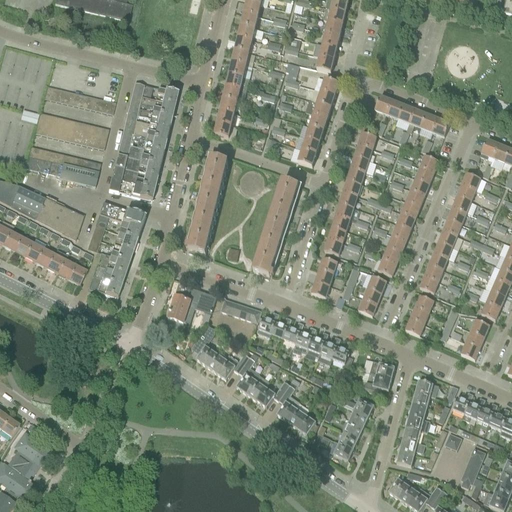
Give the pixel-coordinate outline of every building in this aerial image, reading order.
[(55,0),(54,7),(69,10),(69,9),(126,23),(126,24),(127,24),(131,8),(125,7),(126,3),(127,0),(55,0)] [(247,0),(247,3),(261,7),(267,8),(269,0),(247,0)] [(328,0),(325,11),(331,12),(346,16),(349,3),(335,0),(328,0)] [(511,16),(511,0),(506,0),(503,15),(511,16)] [(247,3),(244,15),(258,19),(261,7),(247,3)] [(300,16),(302,9),(296,7),(295,7),(294,14),(300,16)] [(326,11),(323,24),(327,24),(328,25),(343,28),(346,16),(331,12),(326,11)] [(244,15),(241,27),(256,31),(258,19),(244,15)] [(320,35),(326,36),(340,40),(343,28),(328,25),(327,24),(327,26),(326,28),(322,31),(320,35)] [(241,27),(238,40),(253,43),(256,31),(241,27)] [(326,36),(323,49),(337,52),(340,40),(326,36)] [(238,40),(235,52),(249,56),(253,43),(238,40)] [(288,40),(286,49),(299,52),(301,43),(288,40)] [(316,47),(313,59),(320,61),(334,64),(337,52),(323,49),(316,47)] [(235,52),(232,64),(247,68),(246,69),(252,71),(255,59),(249,57),(249,56),(235,52)] [(334,64),(320,61),(317,73),(331,76),(334,64)] [(232,64),(229,77),(244,80),(246,69),(247,68),(232,64)] [(288,66),(287,72),(298,75),(299,69),(288,66)] [(287,72),(286,75),(288,76),(287,80),(296,82),(298,75),(287,72)] [(229,77),(226,89),(246,94),(249,82),(244,80),(229,77)] [(314,92),(321,94),(325,82),(317,80),(314,92)] [(325,82),(321,94),(335,99),(339,87),(325,82)] [(134,86),(131,98),(141,100),(149,102),(152,90),(143,88),(134,86)] [(226,89),(223,101),(238,105),(243,106),(246,94),(226,89)] [(48,90),(47,90),(47,91),(44,101),(50,103),(52,91),(48,90)] [(58,92),(52,91),(50,103),(55,104),(58,92)] [(55,104),(61,105),(64,94),(58,92),(55,104)] [(154,103),(174,108),(177,97),(157,92),(154,103)] [(321,94),(314,92),(310,104),(317,106),(321,94)] [(61,105),(67,107),(69,95),(64,94),(61,105)] [(321,94),(317,106),(331,110),(335,99),(321,94)] [(75,96),(69,95),(67,107),(72,108),(75,96)] [(75,96),(72,108),(78,109),(81,98),(75,96)] [(81,98),(78,109),(84,111),(87,99),(81,98)] [(131,98),(128,110),(138,113),(141,100),(131,98)] [(87,99),(84,111),(89,112),(92,100),(91,100),(87,99)] [(375,113),(386,117),(392,103),(380,99),(375,113)] [(92,100),(89,112),(95,113),(98,102),(92,100)] [(141,100),(138,113),(145,114),(151,116),(171,121),(174,108),(154,103),(141,100)] [(223,101),(220,113),(235,117),(238,105),(223,101)] [(98,102),(95,113),(101,115),(104,103),(103,103),(102,103),(98,102)] [(104,103),(101,115),(107,116),(109,105),(104,103)] [(305,116),(313,118),(327,123),(331,110),(317,106),(310,104),(309,103),(305,116)] [(386,117),(398,122),(404,108),(392,103),(386,117)] [(109,105),(107,116),(112,118),(115,106),(113,105),(109,105)] [(398,122),(409,126),(415,112),(404,108),(398,122)] [(128,110),(125,122),(135,125),(136,120),(138,113),(128,110)] [(23,112),(20,122),(35,126),(38,116),(23,112)] [(409,126),(421,131),(426,117),(415,112),(409,126)] [(138,113),(136,120),(147,123),(149,125),(148,128),(168,133),(171,121),(151,116),(138,113)] [(220,113),(217,126),(232,129),(235,117),(220,113)] [(42,127),(48,129),(50,119),(45,117),(42,127)] [(421,131),(432,135),(437,121),(426,117),(421,131)] [(313,118),(310,130),(324,135),(327,123),(313,118)] [(48,129),(54,130),(56,120),(50,119),(48,129)] [(276,119),(273,129),(279,131),(282,121),(276,119)] [(54,130),(60,132),(62,121),(56,120),(54,130)] [(60,132),(65,133),(68,123),(62,121),(60,132)] [(437,121),(432,135),(444,140),(450,126),(437,121)] [(125,122),(123,134),(132,136),(135,125),(125,122)] [(65,133),(71,134),(74,124),(68,123),(65,133)] [(71,134),(77,136),(80,126),(74,124),(71,134)] [(135,125),(132,136),(145,140),(166,144),(168,133),(148,128),(135,125)] [(34,136),(40,138),(42,127),(37,126),(34,136)] [(77,136),(83,137),(85,127),(80,126),(77,136)] [(232,129),(217,126),(214,139),(228,142),(232,129)] [(40,138),(46,139),(48,129),(42,127),(40,138)] [(83,137),(89,139),(91,128),(85,127),(83,137)] [(89,139),(95,140),(97,130),(91,128),(89,139)] [(299,140),(306,142),(310,130),(303,128),(299,140)] [(46,139),(51,140),(54,130),(48,129),(46,139)] [(51,140),(57,142),(60,132),(54,130),(51,140)] [(95,140),(100,141),(103,131),(97,130),(95,140)] [(310,130),(306,142),(320,146),(324,135),(310,130)] [(103,131),(100,141),(106,143),(109,133),(103,131)] [(57,142),(63,143),(65,133),(60,132),(57,142)] [(63,143),(69,145),(71,134),(65,133),(63,143)] [(69,145),(75,146),(77,136),(71,134),(69,145)] [(123,134),(120,146),(129,148),(130,142),(138,144),(137,150),(143,151),(163,156),(166,144),(145,140),(132,136),(123,134)] [(75,146),(80,147),(83,137),(77,136),(75,146)] [(362,136),(358,148),(373,152),(376,140),(362,136)] [(80,147),(86,149),(89,139),(83,137),(80,147)] [(86,149),(92,150),(95,140),(89,139),(86,149)] [(92,150),(98,152),(100,141),(95,140),(92,150)] [(306,142),(299,140),(295,151),(302,153),(306,142)] [(100,141),(98,152),(104,153),(106,143),(100,141)] [(271,141),(268,148),(274,151),(277,144),(271,141)] [(306,142),(302,153),(316,158),(320,146),(306,142)] [(489,160),(493,161),(498,147),(487,143),(480,160),(487,163),(489,160)] [(254,151),(260,153),(262,147),(256,145),(254,151)] [(385,150),(397,154),(399,149),(387,145),(385,150)] [(120,146),(117,158),(126,160),(129,148),(120,146)] [(496,163),(504,166),(510,152),(498,147),(493,161),(496,163)] [(129,148),(126,160),(140,163),(160,168),(163,156),(143,151),(137,150),(129,148)] [(266,155),(272,157),(274,151),(268,148),(266,155)] [(358,148),(354,159),(369,164),(373,152),(358,148)] [(34,159),(36,151),(30,150),(28,158),(34,159)] [(290,163),(298,166),(302,153),(295,151),(294,151),(290,163)] [(316,158),(302,153),(298,166),(312,171),(316,158)] [(186,253),(190,253),(189,256),(198,258),(199,255),(206,256),(228,165),(222,163),(224,159),(211,155),(210,160),(211,161),(190,248),(188,247),(186,253)] [(40,161),(34,159),(28,158),(24,171),(59,179),(59,182),(95,190),(100,167),(88,164),(86,172),(81,171),(75,169),(69,168),(63,166),(57,165),(51,164),(46,162),(40,161)] [(117,158),(114,169),(123,172),(126,160),(117,158)] [(354,159),(351,171),(365,176),(369,164),(354,159)] [(425,159),(419,171),(434,177),(439,164),(425,159)] [(126,160),(123,172),(137,175),(157,180),(160,168),(140,163),(126,160)] [(114,169),(111,181),(154,192),(157,180),(137,175),(123,172),(114,169)] [(351,171),(347,183),(361,188),(365,176),(351,171)] [(419,171),(415,183),(429,189),(434,177),(419,171)] [(466,176),(461,189),(475,195),(481,182),(476,180),(472,179),(466,176)] [(154,192),(111,181),(108,194),(151,204),(154,192)] [(269,280),(272,281),(274,275),(271,274),(299,189),(301,190),(302,185),(289,181),(287,186),(282,184),(253,274),(260,277),(259,279),(268,282),(269,280)] [(347,183),(343,195),(357,200),(361,188),(347,183)] [(391,183),(390,186),(402,191),(404,187),(391,183)] [(415,183),(410,194),(424,200),(429,189),(415,183)] [(0,205),(34,223),(44,202),(18,189),(0,184),(0,205)] [(461,189),(456,200),(471,206),(475,195),(461,189)] [(410,194),(406,206),(420,211),(424,200),(410,194)] [(343,195),(339,207),(354,211),(357,200),(343,195)] [(487,195),(485,199),(497,203),(498,200),(487,195)] [(456,200),(452,212),(466,218),(472,220),(476,209),(471,206),(456,200)] [(44,202),(34,223),(75,244),(83,220),(44,202)] [(98,217),(108,220),(121,225),(141,232),(145,220),(125,213),(102,206),(98,217)] [(406,206),(401,217),(415,222),(420,211),(406,206)] [(339,207),(336,218),(350,223),(354,211),(339,207)] [(452,212),(447,223),(462,229),(466,218),(452,212)] [(5,217),(12,221),(15,217),(8,213),(5,217)] [(104,232),(108,220),(98,217),(95,228),(104,232)] [(401,217),(396,228),(411,234),(415,222),(401,217)] [(16,223),(23,227),(26,222),(19,218),(16,223)] [(336,218),(332,230),(346,235),(350,223),(336,218)] [(478,218),(476,222),(488,226),(489,223),(478,218)] [(447,223),(443,234),(457,240),(462,229),(447,223)] [(27,229),(34,232),(37,228),(29,224),(27,229)] [(121,225),(117,236),(137,243),(141,232),(121,225)] [(495,226),(494,229),(505,234),(507,231),(495,226)] [(100,244),(104,232),(95,228),(90,240),(100,244)] [(396,228),(392,239),(406,245),(411,234),(396,228)] [(0,247),(3,249),(10,235),(0,230),(0,247)] [(38,234),(45,238),(47,234),(40,230),(38,234)] [(332,230),(328,242),(342,246),(346,235),(332,230)] [(443,234),(438,245),(452,251),(457,240),(443,234)] [(3,249),(13,254),(21,241),(10,235),(3,249)] [(49,240),(56,244),(58,239),(51,235),(49,240)] [(117,236),(113,248),(133,255),(137,243),(117,236)] [(385,240),(381,249),(387,251),(387,250),(401,256),(406,245),(392,239),(386,237),(385,240)] [(96,255),(100,244),(90,240),(87,252),(96,255)] [(13,254),(24,260),(31,247),(21,241),(13,254)] [(60,245),(67,249),(69,245),(62,241),(60,245)] [(342,246),(328,242),(324,254),(339,259),(342,246)] [(438,245),(433,257),(448,263),(452,251),(438,245)] [(24,260),(35,266),(42,252),(31,247),(24,260)] [(70,253),(77,257),(80,252),(72,248),(70,253)] [(113,248),(109,260),(129,266),(133,255),(113,248)] [(387,251),(383,262),(397,268),(401,256),(387,250),(387,251)] [(226,261),(235,262),(236,253),(228,251),(226,261)] [(35,266),(46,271),(53,258),(42,252),(35,266)] [(53,258),(46,271),(57,277),(63,266),(64,263),(67,259),(56,253),(53,258)] [(82,259),(90,263),(92,258),(84,254),(82,259)] [(100,256),(96,268),(125,278),(129,266),(109,260),(100,256)] [(433,257),(429,268),(443,274),(448,263),(433,257)] [(500,259),(495,270),(501,272),(506,275),(511,277),(511,263),(505,261),(500,259)] [(323,261),(319,273),(334,278),(338,266),(323,261)] [(397,268),(383,262),(378,274),(392,279),(397,268)] [(57,277),(68,283),(75,269),(64,263),(57,277)] [(96,268),(92,280),(121,290),(125,278),(96,268)] [(429,268),(424,279),(439,285),(443,274),(429,268)] [(75,269),(68,283),(79,289),(86,275),(75,269)] [(494,270),(490,281),(496,283),(510,289),(511,283),(511,277),(506,275),(501,272),(495,270),(494,270)] [(319,273),(315,285),(330,290),(334,278),(319,273)] [(472,276),(468,285),(474,288),(478,279),(472,276)] [(372,279),(367,291),(381,297),(386,285),(372,279)] [(439,285),(424,279),(419,291),(433,297),(439,285)] [(121,290),(92,280),(88,291),(117,301),(121,290)] [(496,283),(491,295),(505,301),(510,289),(496,283)] [(330,290),(315,285),(311,297),(326,302),(330,290)] [(173,305),(168,322),(175,324),(172,332),(179,337),(185,329),(189,330),(194,312),(211,317),(213,312),(217,300),(182,288),(178,300),(175,299),(173,305)] [(367,291),(363,302),(377,308),(381,297),(367,291)] [(467,294),(466,297),(477,302),(478,299),(467,294)] [(491,295),(486,305),(500,312),(505,301),(491,295)] [(466,297),(464,300),(476,305),(477,302),(466,297)] [(420,299),(415,311),(429,317),(434,305),(420,299)] [(220,314),(226,316),(231,304),(224,302),(220,314)] [(363,302),(358,314),(372,320),(377,308),(363,302)] [(226,316),(233,318),(237,306),(231,304),(226,316)] [(500,312),(486,305),(481,318),(495,324),(500,312)] [(233,318),(239,320),(243,308),(237,306),(233,318)] [(239,320),(245,322),(249,310),(243,308),(239,320)] [(245,322),(251,324),(255,312),(249,310),(245,322)] [(415,311),(410,322),(424,328),(429,317),(415,311)] [(255,312),(251,324),(257,326),(261,314),(255,312)] [(258,333),(271,338),(276,326),(279,317),(274,315),(270,324),(263,321),(258,333)] [(271,338),(283,343),(288,331),(291,322),(286,320),(283,329),(276,326),(271,338)] [(424,328),(410,322),(405,334),(419,340),(424,328)] [(475,323),(470,335),(484,341),(489,329),(475,323)] [(283,343),(295,348),(300,336),(304,327),(298,325),(295,334),(288,331),(283,343)] [(191,351),(192,352),(199,357),(196,362),(206,369),(215,356),(210,352),(205,349),(207,347),(216,334),(207,329),(205,331),(198,341),(196,344),(191,351)] [(306,357),(308,353),(313,341),(316,332),(311,330),(307,338),(300,336),(295,348),(292,355),(300,358),(302,356),(306,357)] [(451,339),(459,343),(461,338),(453,334),(451,339)] [(306,357),(305,360),(314,364),(315,361),(318,362),(325,345),(328,337),(323,335),(320,343),(313,341),(308,353),(306,357)] [(470,335),(465,346),(479,352),(484,341),(470,335)] [(318,362),(317,365),(329,370),(332,362),(337,350),(340,342),(335,340),(332,348),(325,345),(318,362)] [(225,341),(222,345),(230,349),(232,345),(225,341)] [(192,342),(187,348),(191,351),(196,344),(192,342)] [(336,352),(332,362),(345,367),(348,359),(351,352),(353,347),(348,345),(345,352),(344,353),(342,352),(337,350),(336,352)] [(479,352),(465,346),(460,357),(474,363),(479,352)] [(255,354),(262,357),(265,353),(257,349),(255,354)] [(269,355),(266,360),(274,364),(277,359),(269,355)] [(206,369),(216,376),(225,363),(215,356),(206,369)] [(233,373),(238,377),(249,361),(243,357),(238,364),(229,358),(225,363),(216,376),(226,383),(233,373)] [(277,359),(274,364),(282,368),(284,363),(277,359)] [(348,359),(345,367),(350,369),(353,361),(348,359)] [(236,390),(246,397),(259,379),(249,372),(254,364),(249,361),(238,377),(243,380),(236,390)] [(373,364),(369,376),(376,378),(391,382),(395,370),(379,366),(373,364)] [(272,366),(269,370),(277,375),(279,370),(272,366)] [(290,372),(298,376),(300,372),(293,368),(290,372)] [(300,372),(298,376),(305,380),(308,376),(300,372)] [(391,382),(376,378),(369,376),(367,386),(366,386),(364,393),(369,394),(368,395),(379,398),(381,392),(388,394),(391,382)] [(246,397),(256,404),(269,385),(259,379),(246,397)] [(314,384),(322,388),(323,385),(324,384),(316,380),(314,384)] [(294,381),(289,388),(295,392),(299,385),(294,381)] [(273,401),(278,404),(289,388),(284,384),(275,397),(266,391),(269,386),(269,385),(256,404),(266,411),(273,401)] [(323,385),(322,388),(329,392),(331,388),(324,384),(323,385)] [(418,384),(415,396),(430,400),(435,401),(438,389),(433,388),(418,384)] [(276,418),(286,425),(299,406),(289,400),(295,392),(289,388),(278,404),(283,408),(276,418)] [(313,393),(321,397),(324,393),(315,388),(313,393)] [(334,403),(338,405),(345,392),(340,390),(334,403)] [(453,410),(452,412),(464,418),(469,406),(470,405),(473,398),(468,395),(464,404),(457,401),(453,410)] [(415,396),(412,407),(427,411),(430,400),(415,396)] [(471,421),(476,423),(482,411),(485,403),(480,401),(476,409),(469,406),(464,418),(462,422),(469,425),(471,421)] [(346,402),(343,408),(345,409),(354,413),(368,420),(374,409),(365,405),(359,402),(356,407),(348,403),(346,402)] [(286,425),(296,432),(305,418),(309,413),(299,406),(286,425)] [(482,411),(476,423),(482,426),(480,431),(486,434),(488,428),(494,416),(497,408),(492,406),(488,414),(482,411)] [(331,407),(328,414),(333,417),(336,409),(331,407)] [(412,407),(408,419),(424,423),(427,411),(412,407)] [(444,409),(441,417),(446,419),(449,411),(444,409)] [(488,428),(501,434),(506,422),(509,414),(504,411),(500,419),(494,416),(488,428)] [(354,413),(348,424),(363,431),(368,420),(354,413)] [(328,414),(324,422),(329,425),(333,417),(328,414)] [(0,432),(0,433),(8,421),(0,415),(0,432)] [(441,417),(437,425),(442,427),(446,419),(441,417)] [(305,418),(296,432),(306,439),(316,425),(305,418)] [(408,419),(405,431),(421,435),(427,436),(430,425),(424,423),(408,419)] [(8,421),(0,433),(10,440),(18,429),(8,421)] [(501,434),(499,437),(511,443),(511,440),(511,424),(506,422),(501,434)] [(348,424),(343,435),(358,442),(363,431),(348,424)] [(31,427),(27,433),(32,436),(36,431),(31,427)] [(449,433),(448,433),(456,436),(458,431),(451,428),(449,433)] [(405,431),(402,442),(417,446),(421,435),(405,431)] [(463,433),(460,438),(468,442),(470,437),(463,433)] [(343,435),(338,446),(353,453),(358,442),(343,435)] [(444,448),(450,451),(455,439),(449,436),(444,448)] [(0,486),(5,490),(0,496),(0,511),(10,511),(19,500),(25,504),(35,490),(29,486),(30,485),(28,483),(36,472),(32,467),(34,465),(39,468),(45,473),(55,459),(24,437),(18,445),(14,451),(17,453),(6,469),(0,465),(0,486)] [(470,437),(468,442),(476,445),(478,440),(470,437)] [(455,439),(450,451),(456,454),(462,442),(455,439)] [(402,442),(399,454),(414,458),(415,455),(423,457),(425,448),(417,446),(402,442)] [(338,446),(334,444),(329,455),(333,457),(348,464),(353,453),(338,446)] [(487,444),(485,449),(493,452),(495,447),(487,444)] [(495,447),(493,452),(500,456),(503,451),(495,447)] [(473,451),(470,459),(482,464),(485,456),(473,451)] [(414,458),(399,454),(396,466),(411,470),(414,458)] [(470,459),(468,465),(480,470),(482,464),(470,459)] [(487,460),(484,467),(489,469),(492,462),(487,460)] [(511,465),(507,463),(502,475),(511,478),(511,465)] [(468,465),(465,471),(477,476),(480,470),(468,465)] [(489,469),(484,467),(481,476),(486,478),(489,469)] [(465,471),(463,477),(475,482),(477,476),(465,471)] [(511,478),(502,475),(498,486),(511,491),(511,478)] [(475,482),(463,477),(460,483),(462,484),(470,487),(472,488),(475,482)] [(388,495),(398,502),(408,488),(397,481),(388,495)] [(478,482),(475,490),(480,492),(483,484),(478,482)] [(511,491),(498,486),(493,497),(508,504),(511,494),(511,491)] [(398,502),(408,509),(418,495),(408,488),(398,502)] [(421,511),(425,506),(430,509),(441,493),(436,489),(430,498),(420,491),(418,495),(408,509),(412,511),(421,511)] [(480,492),(475,490),(471,500),(476,503),(480,492)] [(441,511),(438,510),(447,497),(441,493),(430,509),(434,511),(441,511)] [(504,511),(508,504),(493,497),(488,509),(496,511),(504,511)] [(461,502),(468,507),(471,503),(464,498),(461,502)] [(471,503),(468,507),(475,511),(478,508),(471,503)]
